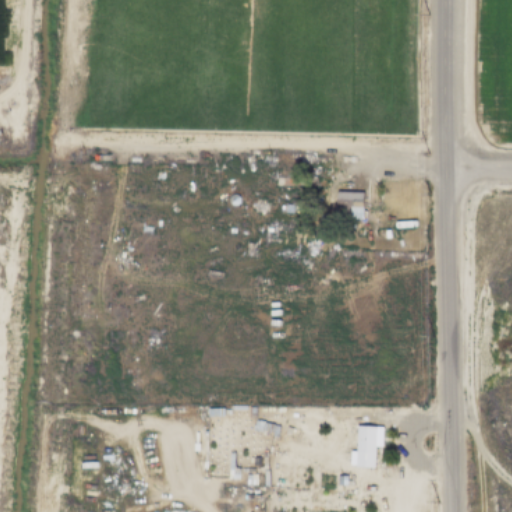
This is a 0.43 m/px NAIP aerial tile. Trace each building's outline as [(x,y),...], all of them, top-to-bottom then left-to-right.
[(273,178),(308,178),(307,195),(273,195),(273,178)] [(334,193),(361,194),(360,225),(333,224),(334,193)] [(233,208),(231,207),(230,205),(229,204),(228,202),(229,200),(230,198),(232,197),(234,197),(236,197),(238,198),(239,200),(240,203),(239,205),(237,207),(235,208),(233,208)] [(254,434),(278,435),(278,423),(255,422),(254,434)] [(355,453),(356,427),(375,427),(374,469),(355,468),(355,467),(349,466),(349,452),(355,453)] [(229,451),(235,451),(234,466),(240,467),(239,478),(228,478),(229,451)]
